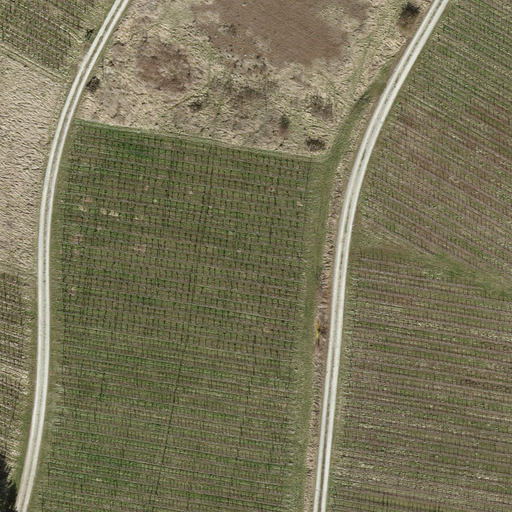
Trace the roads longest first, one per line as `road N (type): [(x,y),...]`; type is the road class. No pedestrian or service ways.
road 1 (track): [(442,0),(374,115),(355,167),(342,229),(319,511)]
road 2 (track): [(124,0),(77,80),(54,154),(37,415),(21,511)]
